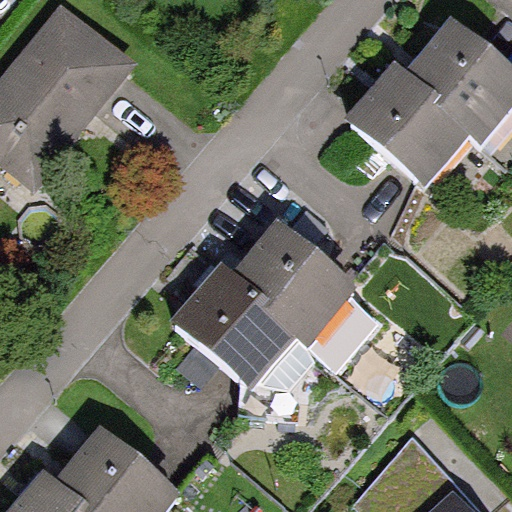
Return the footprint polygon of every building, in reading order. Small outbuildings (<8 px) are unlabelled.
[(0,77),(0,185),(18,201),(125,74),(54,14),(0,77)] [(381,88),(456,153),(464,160),(510,108),(427,35),(381,88)] [(374,82),(328,134),(410,206),(456,153),(381,88),(374,82)] [(208,288),(283,353),(291,360),(337,308),(254,235),(208,288)] [(201,282),(155,334),(237,406),(283,353),(208,288),(201,282)] [(32,498),(48,511),(155,511),(79,445),(32,498)] [(25,491),(6,511),(48,511),(32,498),(25,491)]
